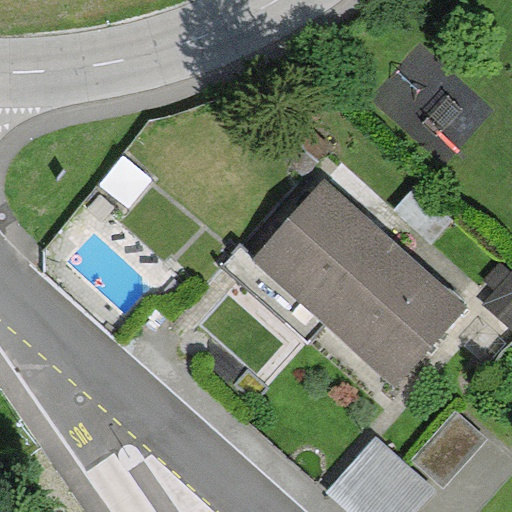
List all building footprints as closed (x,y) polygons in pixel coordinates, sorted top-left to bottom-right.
[(330,325),(396,253),(325,190),(260,263),(330,325)] [(417,190),(396,213),(432,245),(453,222),(417,190)] [(466,315),(396,253),(330,325),(401,388),(466,315)] [(511,278),(486,306),(511,329),(511,278)] [(489,441),(459,415),(416,465),(446,490),(489,441)] [(417,511),(435,493),(377,441),(329,494),(349,511),(417,511)]
